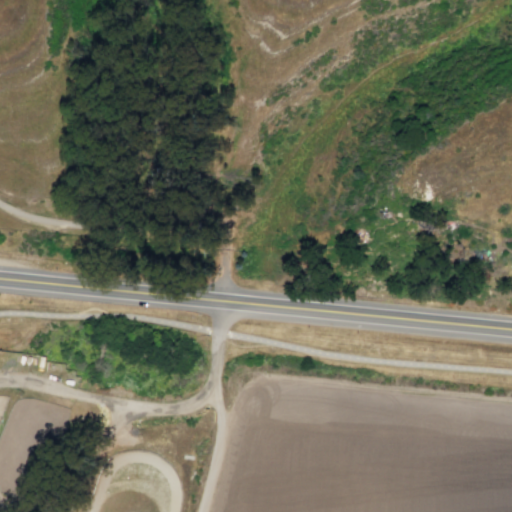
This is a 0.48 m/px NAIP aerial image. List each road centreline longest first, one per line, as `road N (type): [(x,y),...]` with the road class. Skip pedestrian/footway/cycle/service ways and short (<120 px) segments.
road 1 (track): [(227,432),(239,397),(258,381),(511,404)]
road 2 (trunk): [(511,331),(205,302)]
road 3 (track): [(117,230),(53,223),(0,206)]
